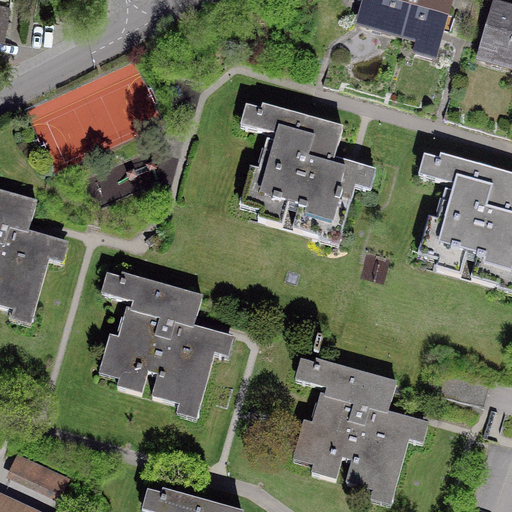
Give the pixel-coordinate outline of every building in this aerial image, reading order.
[(369,0),(362,27),(404,39),(414,0),(369,0)] [(414,0),(404,39),(435,47),(447,0),(414,0)] [(0,32),(5,34),(9,9),(0,7),(0,32)] [(483,61),(511,69),(511,12),(498,8),(483,61)] [(319,239),(323,227),(343,233),(361,170),(334,162),(343,132),(263,109),(256,133),(277,139),(275,146),(268,144),(259,174),(251,171),(244,194),(265,200),(258,222),(283,229),(289,207),(299,210),(293,232),(319,239)] [(497,289),(500,277),(511,280),(511,179),(441,159),(434,182),(455,188),(453,195),(446,193),(437,223),(429,221),(422,244),(443,249),(436,272),(460,279),(467,256),(477,259),(471,282),(497,289)] [(0,317),(25,324),(22,333),(39,337),(58,271),(72,275),(76,259),(57,253),(60,242),(38,235),(44,216),(0,203),(0,295),(2,296),(0,302),(0,317)] [(183,412),(180,420),(196,425),(215,359),(229,363),(234,347),(214,341),(218,330),(195,323),(201,303),(107,277),(100,300),(133,309),(132,315),(128,314),(119,344),(110,342),(99,382),(119,388),(117,394),(144,402),(150,380),(160,383),(154,404),(183,412)] [(374,498),(371,506),(388,511),(407,445),(421,449),(426,432),(406,427),(410,415),(387,409),(393,389),(298,362),(292,386),(325,395),(323,401),(319,400),(311,430),(302,427),(290,468),(310,474),(309,481),(335,488),(342,467),(351,469),(345,490),(374,498)] [(87,491),(21,460),(13,477),(79,507),(87,491)] [(205,511),(147,495),(142,511),(205,511)]
